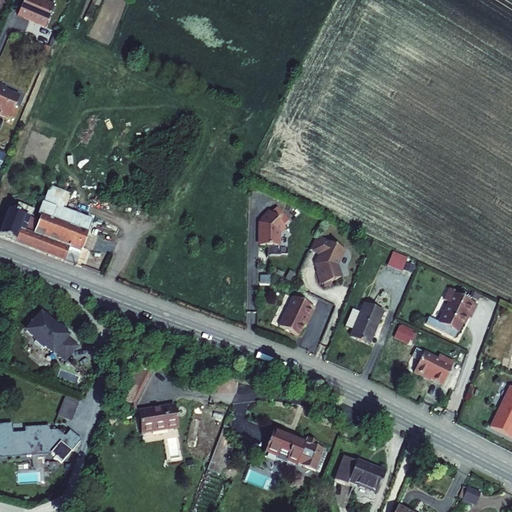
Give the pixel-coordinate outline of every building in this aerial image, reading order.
[(22,16),(22,18),(44,27),(53,6),(37,0),(23,0),(17,14),(22,16)] [(41,54),(34,72),(39,74),(47,57),(41,54)] [(0,91),(0,120),(4,123),(5,120),(10,122),(18,104),(3,99),(3,93),(0,91)] [(51,221),(72,229),(77,216),(82,203),(48,190),(43,203),(45,204),(55,208),(51,221)] [(55,208),(45,204),(40,216),(51,221),(55,208)] [(279,222),(285,216),(276,208),(270,214),(279,222)] [(34,231),(37,224),(28,220),(28,219),(23,217),(24,215),(23,212),(19,210),(16,212),(15,214),(8,211),(0,231),(0,238),(28,249),(33,235),(35,231),(34,231)] [(262,221),(259,224),(259,227),(261,227),(261,229),(259,232),(258,247),(266,247),(266,256),(276,256),(277,234),(278,234),(281,231),(283,227),(289,221),(285,216),(279,222),(270,214),(269,212),(260,219),(262,221)] [(51,221),(40,216),(37,224),(34,231),(35,231),(33,235),(28,249),(64,262),(76,266),(78,261),(80,255),(82,250),(87,235),(72,229),(51,221)] [(91,222),(77,216),(72,229),(87,235),(93,237),(96,230),(89,228),(91,222)] [(315,239),(311,237),(307,247),(310,249),(315,239)] [(343,250),(316,238),(310,250),(320,255),(316,265),(318,271),(317,272),(321,285),(322,284),(324,288),(331,285),(330,282),(340,278),(337,270),(334,268),(343,250)] [(402,273),(408,259),(393,253),(387,267),(402,273)] [(80,255),(78,261),(85,264),(87,258),(80,255)] [(406,264),(403,271),(411,274),(413,268),(406,264)] [(81,269),(99,276),(100,272),(82,266),(81,269)] [(275,276),(281,279),(284,274),(277,270),(275,276)] [(284,280),(289,282),(294,274),(289,271),(284,280)] [(438,324),(428,319),(425,324),(454,338),(456,333),(457,334),(465,317),(470,319),(476,306),(456,296),(457,293),(449,289),(443,301),(448,303),(438,324)] [(470,297),(478,301),(480,297),(472,293),(470,297)] [(278,327),(298,336),(306,319),(308,320),(314,308),(292,298),(278,327)] [(350,338),(368,346),(382,313),(363,305),(360,314),(352,311),(345,328),(353,331),(350,338)] [(48,322),(38,314),(32,321),(34,322),(26,331),(34,338),(33,343),(42,351),(45,348),(51,353),(52,352),(62,360),(67,354),(70,356),(77,347),(61,333),(60,329),(56,330),(53,327),(50,327),(46,324),(48,322)] [(415,368),(423,353),(415,349),(408,365),(415,368)] [(138,361),(151,368),(164,368),(165,359),(156,357),(143,351),(138,361)] [(441,386),(453,363),(438,356),(437,360),(423,353),(415,368),(413,373),(430,382),(431,380),(441,386)] [(135,399),(151,368),(138,361),(121,393),(135,399)] [(382,384),(409,398),(412,393),(385,379),(382,384)] [(490,429),(511,438),(511,388),(510,387),(490,429)] [(119,405),(133,403),(135,399),(121,393),(119,404),(119,405)] [(70,422),(79,401),(65,395),(56,417),(70,422)] [(134,411),(133,403),(119,405),(121,413),(134,411)] [(141,434),(177,428),(173,407),(138,412),(141,434)] [(0,450),(2,451),(2,457),(50,454),(61,464),(80,442),(68,432),(63,438),(56,432),(48,433),(47,428),(33,429),(33,434),(24,434),(11,435),(10,426),(0,426),(0,450)] [(287,461),(315,472),(324,450),(316,447),(318,442),(306,438),(305,442),(273,430),(264,453),(276,457),(275,460),(285,464),(287,461)] [(218,444),(209,469),(222,474),(231,448),(218,444)] [(385,474),(343,457),(333,481),(347,486),(348,483),(377,494),(385,474)] [(480,493),(467,487),(462,501),(471,505),(473,501),(476,502),(480,493)]
